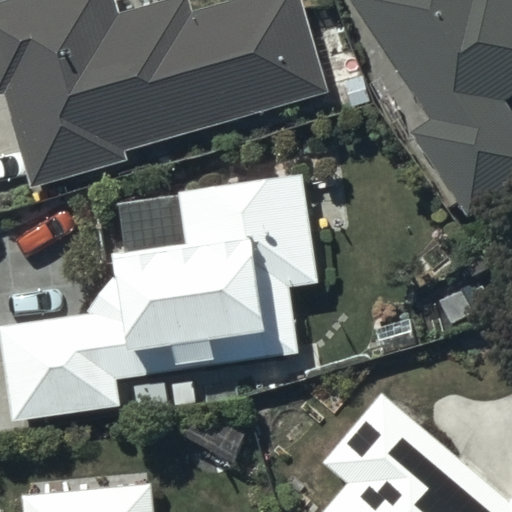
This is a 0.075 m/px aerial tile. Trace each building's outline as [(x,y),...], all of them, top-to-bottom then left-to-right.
[(110,0),(54,0),(0,15),(0,113),(8,112),(34,205),(136,176),(132,162),(332,106),(301,0),(280,0),(196,24),(191,5),(118,26),(110,0)] [(511,0),(353,0),(347,4),(432,129),(412,143),(471,230),(511,203),(511,117),(510,115),(511,113),(511,0)] [(17,339),(1,342),(14,436),(124,420),(119,391),(181,382),(182,387),(218,382),(218,379),(302,367),(292,300),(319,296),(304,191),(121,217),(128,266),(115,268),(119,297),(91,327),(83,328),(83,323),(16,332),(17,339)] [(505,511),(384,406),(324,476),(348,496),(333,511),(505,511)] [(154,511),(153,499),(24,511),(154,511)]
